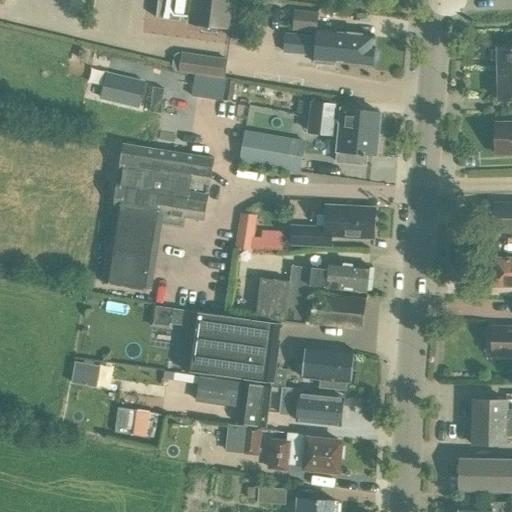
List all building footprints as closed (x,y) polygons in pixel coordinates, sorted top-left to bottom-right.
[(158,0),(156,18),(180,21),(181,18),(190,19),(190,23),(231,29),(234,11),(236,11),(236,9),(234,8),(235,0),(158,0)] [(295,10),(294,29),(316,31),(317,12),(295,10)] [(286,33),(284,51),(315,54),(315,63),(334,64),(334,60),(372,64),(372,61),(376,59),(377,52),(373,50),(374,46),(373,46),(374,36),(318,31),(317,36),(286,33)] [(511,47),(497,48),(498,71),(511,71),(511,47)] [(182,53),(180,72),(225,78),(227,60),(182,53)] [(511,71),(498,71),(498,100),(511,99),(511,71)] [(138,106),(143,83),(106,75),(101,99),(138,106)] [(313,102),(310,126),(333,129),(334,125),(341,126),(361,128),(361,134),(378,136),(380,112),(352,110),(352,114),(335,113),(336,104),(313,102)] [(511,122),(496,123),(495,153),(511,153),(511,122)] [(341,126),(338,150),(346,151),(345,165),(362,166),(363,153),(376,154),(378,136),(361,134),(361,128),(341,126)] [(246,131),(240,162),(298,172),(304,141),(246,131)] [(115,208),(104,283),(152,290),(162,225),(185,228),(186,219),(204,221),(213,158),(173,152),(128,145),(124,145),(114,208),(115,208)] [(486,211),(486,224),(494,224),(494,232),(511,232),(511,202),(495,202),(494,211),(486,211)] [(292,226),(291,244),(331,246),(331,236),(373,238),(375,208),(327,206),(326,228),(292,226)] [(238,227),(235,247),(252,249),(255,230),(238,227)] [(494,261),(490,261),(490,272),(493,272),(493,285),(511,284),(511,258),(494,258),(494,261)] [(260,278),(256,317),(305,323),(310,285),(327,286),(327,287),(367,292),(369,266),(329,261),(328,269),(292,265),(290,281),(260,278)] [(314,292),(310,324),(362,329),(365,298),(314,292)] [(193,312),(154,306),(151,321),(190,327),(193,312)] [(274,367),(279,323),(194,312),(186,371),(271,383),(271,385),(279,386),(280,384),(286,385),(288,369),(274,367)] [(489,340),(489,352),(492,352),(492,355),(511,355),(511,326),(492,326),(492,340),(489,340)] [(350,382),(353,351),(306,346),(303,378),(323,380),(322,389),(347,391),(348,382),(350,382)] [(77,361),(73,382),(99,387),(103,366),(77,361)] [(136,361),(134,374),(152,377),(154,364),(136,361)] [(231,382),(229,406),(240,407),(238,425),(266,428),(270,387),(231,382)] [(282,388),(280,414),(297,415),(296,421),(340,426),(343,397),(299,393),(299,390),(282,388)] [(471,443),(471,444),(505,445),(505,435),(511,435),(511,409),(506,409),(507,400),(472,399),(472,401),(473,401),(472,443),(471,443)] [(109,429),(148,427),(147,402),(108,403),(109,429)] [(245,427),(242,452),(257,454),(259,429),(245,427)] [(272,441),(269,467),(287,469),(288,463),(304,465),(304,469),(338,472),(341,442),(307,438),(306,450),(289,448),(290,442),(272,441)] [(459,459),(459,489),(460,489),(511,490),(511,461),(461,460),(461,459),(459,459)] [(259,487),(258,502),(286,504),(287,488),(259,487)] [(298,499),(296,511),(335,511),(336,503),(337,503),(337,502),(298,499)] [(459,507),(458,511),(511,511),(511,499),(511,500),(511,509),(491,508),(459,507)]
